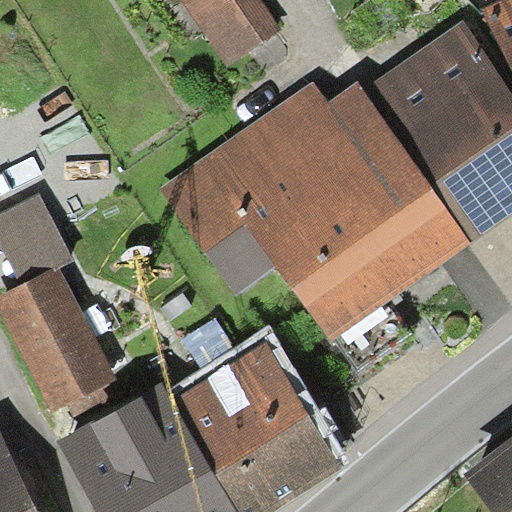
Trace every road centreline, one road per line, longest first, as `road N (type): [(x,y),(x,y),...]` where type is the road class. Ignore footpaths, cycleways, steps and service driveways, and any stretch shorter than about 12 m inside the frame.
road 1 (secondary): [(511,367),(339,511)]
road 2 (residential): [(0,348),(80,511)]
